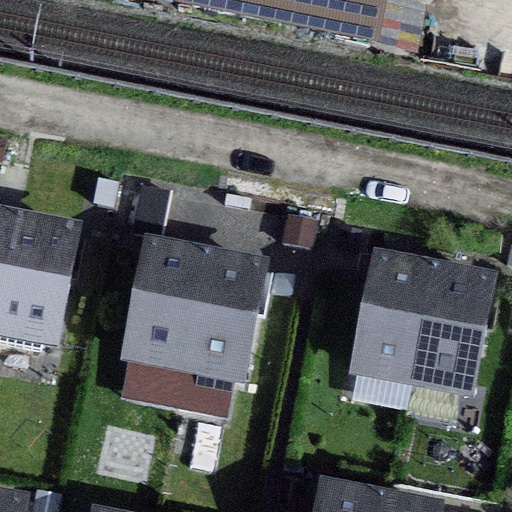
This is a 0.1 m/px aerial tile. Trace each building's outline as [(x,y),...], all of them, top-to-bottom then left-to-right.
[(172,0),(171,6),(367,45),(376,0),(172,0)] [(0,142),(0,161),(5,162),(9,144),(0,142)] [(98,181),(94,205),(115,207),(118,184),(98,181)] [(141,187),(131,246),(161,251),(172,193),(141,187)] [(251,199),(227,195),(226,206),(249,210),(251,199)] [(289,218),(283,243),(312,248),(316,223),(289,218)] [(0,344),(42,353),(44,344),(53,346),(61,306),(66,307),(71,280),(66,279),(74,238),(36,231),(19,228),(8,226),(0,224),(0,344)] [(133,319),(138,320),(130,361),(185,372),(240,382),(248,342),(253,343),(258,316),(253,315),(261,274),(228,268),(206,263),(195,261),(151,253),(143,293),(138,292),(133,319)] [(447,282),(431,279),(420,277),(376,268),(354,377),(409,387),(407,396),(408,396),(436,402),(437,393),(465,398),(486,290),(447,282)] [(403,511),(391,510),(377,507),(369,505),(322,496),(319,511),(403,511)]
